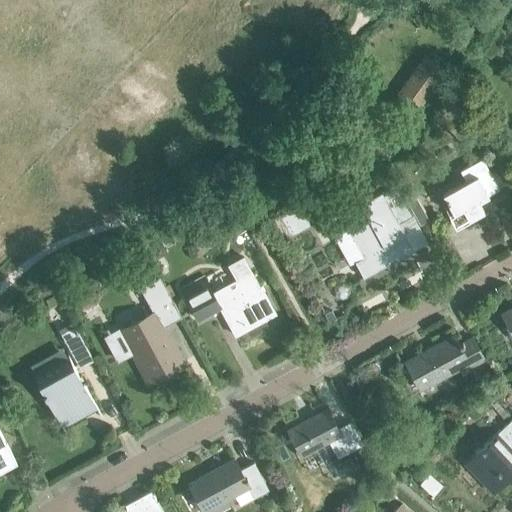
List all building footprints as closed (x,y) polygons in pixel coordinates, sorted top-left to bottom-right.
[(393,103),(410,116),(446,67),(429,54),(393,103)] [(443,194),(460,224),(484,210),(478,199),(499,187),(482,158),(460,170),(466,181),(443,194)] [(383,195),(398,222),(412,215),(397,188),(383,195)] [(405,235),(385,246),(369,218),(349,230),(365,258),(356,262),(365,278),(414,250),(405,235)] [(209,282),(196,290),(185,296),(197,318),(220,307),(236,336),(276,314),(252,271),(215,292),(209,282)] [(120,331),(149,384),(185,364),(164,326),(181,317),(159,276),(147,283),(152,293),(146,296),(154,312),(120,331)] [(511,308),(501,314),(511,333),(511,308)] [(60,333),(79,368),(93,360),(74,325),(60,333)] [(472,337),(459,344),(454,335),(405,362),(420,389),(468,363),(470,368),(484,360),(472,337)] [(31,372),(62,429),(97,409),(66,353),(31,372)] [(349,421),(337,428),(327,409),(287,431),(301,456),(327,442),(336,458),(362,444),(349,421)] [(511,471),(511,420),(465,463),(491,490),(511,471)] [(0,472),(17,464),(0,432),(0,472)] [(253,462),(240,469),(234,458),(188,483),(203,510),(237,492),(243,502),(268,489),(253,462)] [(429,474),(421,483),(433,494),(438,487),(441,485),(429,474)] [(162,511),(151,490),(124,504),(128,511),(162,511)] [(409,511),(401,503),(391,511),(409,511)]
